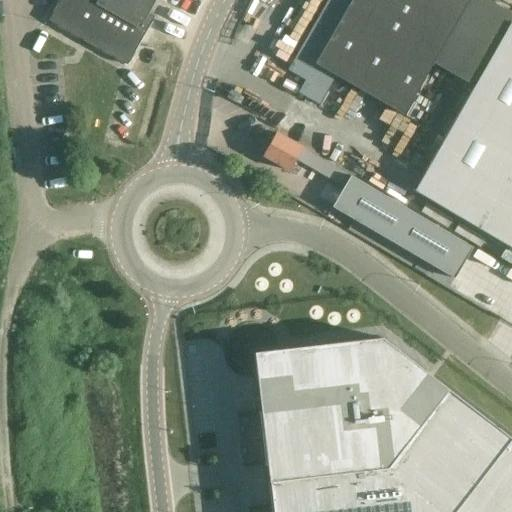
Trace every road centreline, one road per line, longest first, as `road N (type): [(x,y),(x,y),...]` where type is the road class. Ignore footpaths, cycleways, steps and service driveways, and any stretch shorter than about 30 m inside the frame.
road 1 (unclassified): [(233,224),(303,230),(349,251),(511,386)]
road 2 (unclassified): [(162,511),(151,383),(165,288)]
road 3 (unclassified): [(174,174),(187,94),(223,0)]
road 4 (unclassified): [(121,217),(49,229),(34,238),(15,275)]
